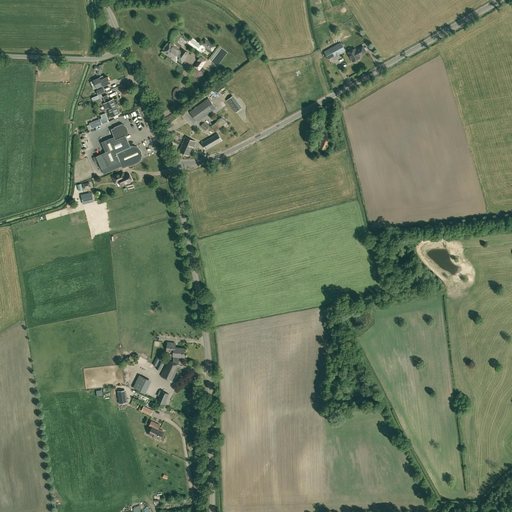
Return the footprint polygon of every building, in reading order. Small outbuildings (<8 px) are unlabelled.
[(207,48),(212,51),(215,47),(206,39),(203,43),(207,47),(207,48)] [(336,56),(340,53),(346,50),(341,42),(327,49),(325,51),(329,59),(335,55),(336,56)] [(181,51),(170,43),(164,52),(176,61),(177,60),(182,63),(185,59),(189,53),(182,49),(181,51)] [(367,53),(363,46),(356,50),(355,48),(347,53),(353,62),(360,58),(360,56),(367,53)] [(103,86),(110,82),(107,76),(100,80),(101,81),(98,82),(99,85),(102,83),(103,86)] [(110,101),(107,95),(102,97),(104,101),(105,101),(106,102),(103,104),(106,109),(108,108),(112,117),(120,113),(113,99),(110,101)] [(236,112),(242,108),(232,96),(227,100),(236,112)] [(197,122),(216,108),(208,98),(190,112),(197,122)] [(98,125),(102,124),(109,122),(106,113),(100,115),(102,118),(100,119),(96,121),(98,125)] [(215,131),(223,125),(219,120),(211,126),(215,131)] [(131,147),(126,135),(127,135),(128,133),(128,131),(127,129),(126,127),(125,125),(122,124),(111,129),(114,137),(111,138),(105,140),(109,151),(96,156),(102,169),(107,167),(108,169),(118,165),(117,163),(120,162),(123,168),(129,166),(141,159),(142,155),(141,152),(139,149),(136,147),(132,146),(131,147)] [(206,149),(222,140),(218,133),(202,142),(206,149)] [(193,147),(196,141),(185,137),(179,151),(189,155),(193,146),(193,147)] [(325,150),(329,141),(323,139),(319,148),(314,146),(312,152),(320,155),(322,149),(325,150)] [(132,181),(129,174),(119,178),(118,174),(112,177),(115,183),(118,182),(120,186),(132,181)] [(93,201),(91,193),(81,195),(83,203),(93,201)] [(175,344),(167,343),(166,351),(170,352),(170,353),(173,353),(173,356),(174,356),(173,362),(179,365),(180,357),(184,357),(185,349),(175,347),(175,344)] [(179,365),(173,362),(168,360),(161,376),(172,381),(179,365)] [(135,388),(148,393),(154,380),(141,374),(135,388)] [(161,390),(159,396),(155,404),(163,407),(169,394),(161,390)] [(153,410),(144,406),(141,411),(151,415),(153,410)] [(148,435),(160,440),(164,431),(159,429),(160,425),(151,420),(149,426),(152,427),(148,435)]
